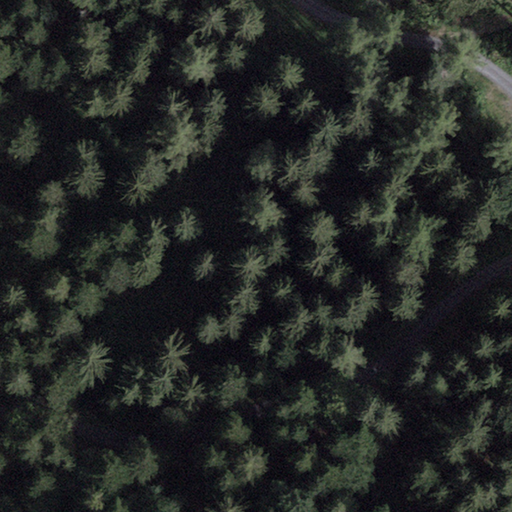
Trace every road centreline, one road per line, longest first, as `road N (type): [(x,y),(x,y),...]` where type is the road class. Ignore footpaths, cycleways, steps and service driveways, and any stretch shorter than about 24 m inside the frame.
road 1 (track): [(511,262),(360,377),(280,424),(225,440),(104,432),(0,408)]
road 2 (track): [(304,0),(389,36),(455,48),(511,89)]
